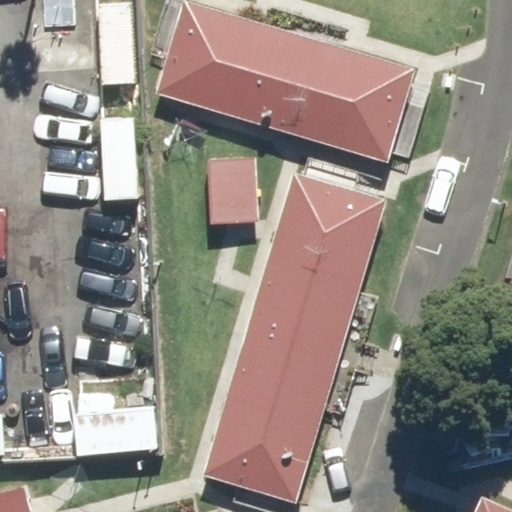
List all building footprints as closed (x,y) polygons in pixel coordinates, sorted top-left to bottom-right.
[(175,9),(148,100),(381,170),(408,79),(175,9)] [(130,121),(90,121),(92,207),(132,207),(130,121)] [(246,163),(200,165),(202,228),(248,226),(246,163)] [(382,208),(289,179),(196,478),(288,507),(382,208)] [(0,500),(0,511),(18,511),(15,497),(0,500)] [(496,511),(477,503),(472,511),(496,511)]
